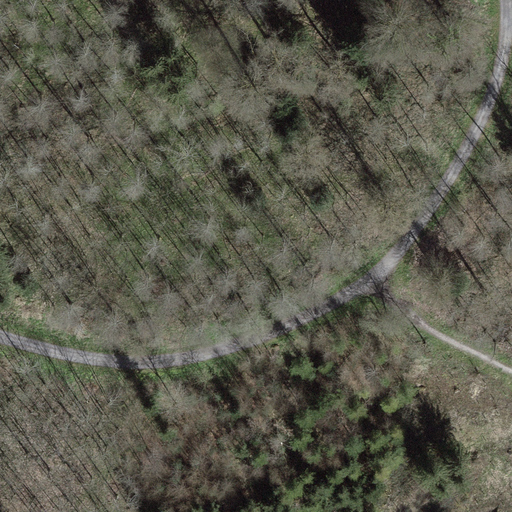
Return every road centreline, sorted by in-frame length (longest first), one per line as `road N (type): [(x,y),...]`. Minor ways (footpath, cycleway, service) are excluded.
road 1 (track): [(383,284),(175,361),(0,338)]
road 2 (track): [(505,0),(502,69),(483,149),(443,224),(383,284)]
road 3 (track): [(511,364),(383,284)]
